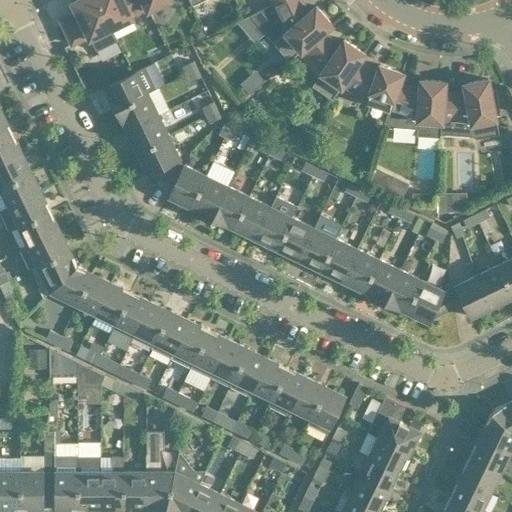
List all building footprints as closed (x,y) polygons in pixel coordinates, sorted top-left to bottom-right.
[(111,26),(98,0),(73,0),(72,0),(77,11),(61,19),(72,42),(89,34),(97,50),(118,39),(111,26)] [(98,0),(111,26),(132,16),(131,13),(147,6),(144,0),(98,0)] [(144,0),(147,6),(148,8),(164,0),(144,0)] [(278,0),(275,2),(250,14),(289,59),(303,46),(324,30),(332,23),(316,4),(308,11),(302,0),(278,0)] [(245,6),(240,8),(244,17),(252,13),(249,7),(245,6)] [(202,26),(193,30),(197,38),(206,34),(202,26)] [(301,48),(299,50),(320,74),(313,84),(332,98),(341,84),(342,85),(344,82),(343,82),(358,60),(358,61),(364,52),(344,38),(338,47),(324,30),(303,46),(304,46),(304,47),(302,49),(301,48)] [(194,59),(183,65),(186,72),(198,67),(196,62),(194,59)] [(390,109),(391,106),(390,106),(399,81),(403,71),(380,63),(376,73),(358,61),(358,60),(343,82),(344,82),(368,98),(367,101),(390,109)] [(124,75),(106,84),(109,91),(108,91),(116,107),(148,91),(156,87),(164,83),(154,61),(145,66),(145,65),(137,69),(124,75)] [(198,67),(186,72),(190,79),(201,74),(198,67)] [(96,72),(88,77),(94,89),(106,83),(102,74),(96,72)] [(441,120),(440,133),(476,135),(476,137),(499,133),(495,114),(502,113),(497,88),(490,89),(488,77),(464,82),(466,92),(444,91),(442,117),(442,120),(441,120)] [(390,109),(384,125),(393,128),(393,126),(417,128),(417,134),(420,134),(440,136),(440,133),(441,120),(442,120),(442,117),(444,91),(445,80),(421,78),(420,89),(399,81),(390,106),(391,106),(390,109)] [(148,91),(116,107),(123,123),(124,122),(127,128),(158,113),(154,104),(148,91)] [(214,100),(202,106),(206,113),(217,108),(214,100)] [(217,108),(206,113),(209,120),(221,114),(217,108)] [(0,113),(0,137),(12,132),(2,112),(0,113)] [(158,113),(127,128),(131,137),(138,150),(169,134),(158,113)] [(219,132),(226,136),(232,124),(225,120),(219,132)] [(232,124),(226,136),(234,140),(241,128),(232,124)] [(0,137),(0,161),(21,151),(12,132),(0,137)] [(169,134),(138,150),(140,154),(149,172),(163,165),(166,170),(179,160),(178,158),(180,157),(171,139),(169,134)] [(262,139),(258,147),(269,153),(273,144),(262,139)] [(273,144),(269,153),(281,158),(285,150),(273,144)] [(0,161),(0,184),(0,185),(31,170),(21,151),(0,161)] [(179,160),(166,170),(168,175),(173,185),(169,194),(191,205),(206,174),(184,163),(182,167),(180,162),(179,160)] [(306,160),(302,168),(313,173),(317,165),(306,160)] [(317,165),(313,173),(324,179),(328,171),(317,165)] [(376,166),(369,180),(388,189),(395,175),(376,166)] [(0,185),(10,205),(40,190),(31,170),(0,185)] [(206,174),(191,205),(193,206),(197,208),(197,209),(212,216),(228,184),(208,175),(206,174)] [(348,181),(344,189),(346,190),(356,195),(356,194),(360,186),(352,183),(350,182),(348,181)] [(228,184),(212,216),(216,218),(228,224),(228,223),(234,226),(249,195),(231,186),(228,184)] [(356,194),(356,195),(367,200),(371,192),(360,186),(356,194)] [(10,205),(0,209),(0,211),(9,229),(19,224),(50,209),(40,190),(10,205)] [(446,192),(437,192),(437,193),(437,211),(446,211),(446,192)] [(412,198),(411,206),(435,217),(437,194),(431,193),(431,199),(412,198)] [(249,195),(234,226),(240,229),(256,236),(271,205),(255,197),(249,195)] [(271,205),(256,236),(258,237),(260,241),(262,242),(265,243),(269,243),(277,247),(293,216),(298,205),(276,195),(271,205)] [(392,202),(388,210),(393,213),(399,215),(403,207),(399,205),(397,204),(392,202)] [(403,207),(399,215),(411,221),(415,213),(403,207)] [(486,207),(475,213),(479,221),(490,215),(486,207)] [(19,224),(29,244),(59,229),(50,209),(19,224)] [(479,221),(475,213),(464,218),(467,226),(479,221)] [(293,216),(277,247),(280,248),(282,252),(286,254),(287,254),(291,253),(299,257),(314,226),(302,220),(293,216)] [(451,224),(457,236),(465,232),(459,220),(451,224)] [(432,222),(426,233),(434,237),(440,225),(432,222)] [(440,225),(434,237),(442,241),(447,230),(448,229),(440,225)] [(314,226),(299,257),(307,261),(309,265),(310,265),(314,267),(318,267),(321,268),(323,262),(336,237),(326,232),(314,226)] [(59,229),(29,244),(20,248),(30,267),(69,248),(59,229)] [(323,262),(321,268),(329,272),(331,275),(333,277),(336,278),(340,277),(344,279),(346,273),(359,248),(349,243),(336,237),(323,262)] [(44,296),(51,289),(77,264),(69,248),(30,267),(44,296)] [(346,273),(344,279),(358,286),(364,289),(379,257),(373,255),(359,248),(346,273)] [(511,256),(499,263),(511,288),(511,256)] [(379,257),(364,289),(370,292),(369,292),(381,298),(385,300),(401,268),(397,266),(379,257)] [(511,288),(499,263),(477,273),(493,304),(511,294),(511,288)] [(51,289),(78,302),(92,271),(77,264),(51,289)] [(0,269),(0,282),(9,278),(4,267),(0,269)] [(401,268),(385,300),(401,308),(401,307),(405,309),(420,278),(401,268)] [(78,302),(97,311),(112,281),(92,271),(78,302)] [(456,286),(450,289),(450,307),(463,300),(471,315),(493,304),(477,273),(455,284),(456,286)] [(9,278),(0,282),(9,302),(19,298),(9,278)] [(420,278),(405,309),(429,320),(434,311),(437,313),(450,307),(450,289),(443,293),(444,289),(420,278)] [(97,311),(116,321),(131,290),(112,281),(97,311)] [(116,321),(113,327),(133,337),(134,335),(136,329),(151,300),(131,290),(116,321)] [(134,335),(133,337),(152,346),(153,344),(160,329),(170,309),(151,300),(136,329),(134,335)] [(152,346),(151,347),(171,357),(173,353),(185,329),(190,319),(170,309),(160,329),(153,344),(152,346)] [(113,327),(116,321),(97,311),(92,323),(111,332),(113,327)] [(173,353),(171,357),(191,366),(192,363),(209,329),(209,328),(190,319),(185,329),(173,353)] [(133,337),(113,327),(111,332),(107,340),(126,349),(133,337)] [(46,338),(57,344),(62,334),(51,328),(46,338)] [(192,363),(191,366),(210,376),(212,372),(229,338),(211,329),(209,328),(209,329),(192,363)] [(62,334),(57,344),(69,350),(74,340),(62,334)] [(152,346),(133,337),(126,349),(146,359),(151,347),(152,346)] [(212,372),(210,376),(230,385),(248,347),(229,338),(212,372)] [(93,341),(90,347),(101,353),(104,346),(93,341)] [(77,353),(85,357),(90,347),(81,343),(77,353)] [(78,360),(50,346),(50,375),(59,375),(59,374),(78,374),(78,360)] [(29,347),(28,366),(47,367),(48,347),(29,347)] [(85,357),(96,363),(101,353),(90,347),(85,357)] [(248,347),(230,385),(249,395),(253,387),(268,357),(248,347)] [(101,353),(96,363),(108,369),(108,368),(113,359),(101,353)] [(253,387),(272,396),(287,366),(268,357),(253,387)] [(108,368),(116,372),(121,363),(113,359),(108,368)] [(105,373),(78,360),(78,374),(78,394),(88,394),(88,402),(100,402),(101,383),(105,373)] [(128,366),(121,363),(116,372),(124,376),(128,366)] [(128,366),(124,376),(135,381),(140,372),(128,366)] [(270,401),(268,405),(288,414),(289,411),(292,406),(306,375),(287,366),(272,396),(270,401)] [(140,372),(135,381),(147,387),(152,378),(140,372)] [(111,388),(116,378),(105,373),(101,383),(111,388)] [(292,406),(311,415),(326,385),(306,375),(292,406)] [(111,388),(124,394),(124,393),(128,384),(116,378),(111,388)] [(368,386),(359,381),(353,394),(362,398),(368,386)] [(124,393),(124,394),(136,400),(141,390),(128,384),(124,393)] [(326,385),(311,415),(308,422),(328,432),(346,395),(326,385)] [(162,396),(174,401),(178,391),(167,386),(162,396)] [(178,391),(174,401),(186,407),(191,397),(178,391)] [(369,401),(362,398),(353,394),(343,414),(359,422),(369,401)] [(368,430),(379,435),(409,450),(419,429),(399,420),(406,404),(385,394),(368,430)] [(511,399),(492,409),(511,428),(511,399)] [(202,414),(213,419),(218,410),(207,404),(202,414)] [(171,417),(185,424),(185,423),(190,414),(175,407),(171,417)] [(511,428),(492,409),(479,435),(510,450),(511,444),(511,428)] [(218,410),(213,419),(225,425),(230,416),(218,410)] [(185,423),(185,424),(199,431),(204,421),(190,414),(185,423)] [(0,416),(0,427),(12,427),(12,416),(0,416)] [(241,433),(252,438),(257,428),(245,423),(241,433)] [(338,425),(333,436),(342,441),(348,430),(338,425)] [(257,428),(252,438),(264,444),(269,434),(257,428)] [(148,454),(146,454),(146,470),(147,508),(166,508),(174,473),(175,470),(165,470),(161,470),(161,449),(164,449),(164,430),(148,430),(148,454)] [(359,449),(369,454),(379,435),(368,430),(359,449)] [(228,444),(241,451),(245,441),(233,435),(228,444)] [(379,435),(369,454),(400,469),(409,450),(379,435)] [(479,435),(470,455),(500,469),(510,450),(479,435)] [(55,436),(45,436),(45,464),(45,470),(45,472),(50,472),(55,472),(55,488),(55,508),(67,508),(67,506),(78,506),(79,456),(78,456),(78,442),(55,442),(55,436)] [(342,441),(333,436),(327,448),(336,453),(342,441)] [(245,441),(241,451),(253,457),(258,447),(245,441)] [(78,456),(100,455),(100,442),(78,442),(78,456)] [(279,451),(291,457),(295,447),(284,442),(279,451)] [(295,447),(291,457),(302,463),(307,453),(295,447)] [(174,473),(166,508),(173,511),(185,511),(200,482),(191,477),(190,477),(194,470),(194,469),(181,451),(179,450),(178,453),(175,470),(174,473)] [(369,454),(360,474),(390,489),(400,469),(369,454)] [(79,456),(78,506),(90,506),(90,508),(101,508),(101,470),(100,455),(79,456)] [(100,455),(101,470),(112,470),(112,456),(100,455)] [(269,465),(282,471),(286,461),(274,455),(269,465)] [(470,455),(460,474),(490,489),(500,469),(470,455)] [(112,470),(101,470),(101,508),(112,508),(112,506),(124,506),(124,470),(123,470),(123,456),(112,456),(112,470)] [(318,466),(327,470),(332,462),(322,457),(318,466)] [(318,466),(313,475),(323,480),(327,470),(318,466)] [(21,470),(0,470),(0,508),(9,509),(9,506),(21,506),(21,470)] [(45,470),(21,470),(21,506),(33,506),(33,509),(45,508),(45,470)] [(136,508),(147,508),(146,470),(124,470),(124,506),(136,506),(136,508)] [(327,470),(323,480),(332,484),(337,475),(327,470)] [(360,474),(351,493),(381,508),(390,489),(360,474)] [(460,474),(451,494),(481,509),(490,489),(460,474)] [(210,511),(221,492),(200,482),(185,511),(210,511)] [(311,483),(304,495),(314,499),(320,488),(311,483)] [(272,491),(266,503),(275,508),(281,495),(272,491)] [(236,511),(241,502),(221,492),(210,511),(236,511)] [(351,493),(341,511),(379,511),(381,508),(351,493)] [(488,511),(481,509),(451,494),(441,511),(488,511)] [(314,499),(304,495),(298,506),(308,511),(314,499)] [(261,511),(262,511),(241,502),(236,511),(261,511)]
